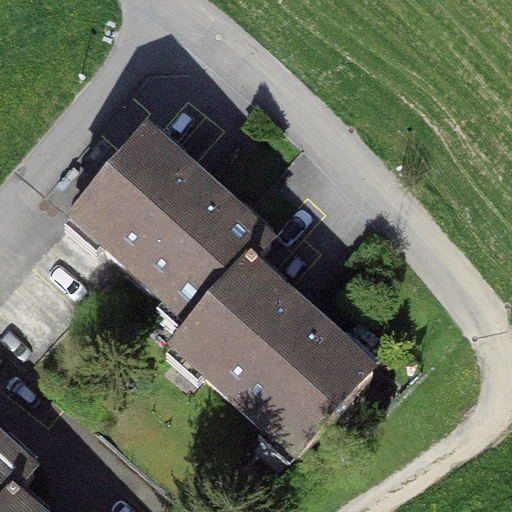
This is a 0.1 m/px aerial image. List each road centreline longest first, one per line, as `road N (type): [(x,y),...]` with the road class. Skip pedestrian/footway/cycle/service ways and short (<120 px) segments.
road 1 (residential): [(161,0),(369,185),(456,283),(499,359),(484,411)]
road 2 (track): [(351,511),(466,434),(484,411)]
